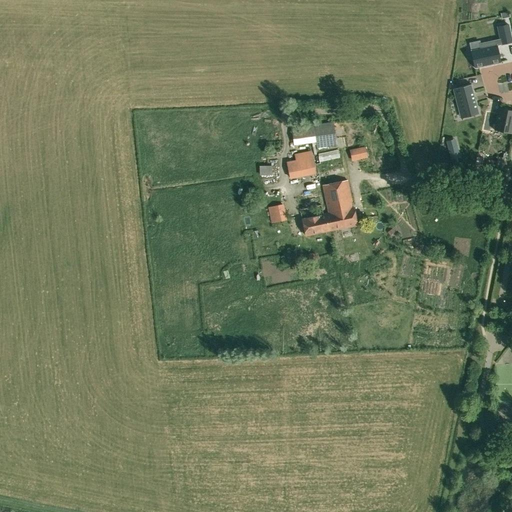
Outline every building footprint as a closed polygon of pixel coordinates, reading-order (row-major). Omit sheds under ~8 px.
[(501,62),(497,45),(471,51),(474,68),(501,62)] [(478,117),(478,89),(460,89),(460,97),(461,97),(461,113),(467,113),(467,117),(478,117)] [(511,129),(511,110),(499,107),(494,130),(511,133),(511,129)] [(495,115),(496,113),(494,113),(486,111),(485,118),(488,119),(492,120),(493,115),(495,115)] [(336,137),(334,122),(293,127),(292,127),(294,138),(295,142),(295,145),(315,142),(336,140),(336,139),(336,137)] [(325,153),(341,149),(340,144),(324,148),(325,153)] [(448,148),(451,159),(459,157),(456,146),(448,148)] [(349,150),(351,160),(352,161),(367,158),(365,147),(349,150)] [(312,156),(302,159),(286,162),(290,179),(316,173),(312,156)] [(268,178),(268,186),(276,186),(276,178),(268,178)] [(348,179),(322,184),(328,212),(323,213),(319,193),(298,198),(306,236),(357,226),(348,179)] [(268,207),(271,223),(287,219),(283,204),(268,207)]
